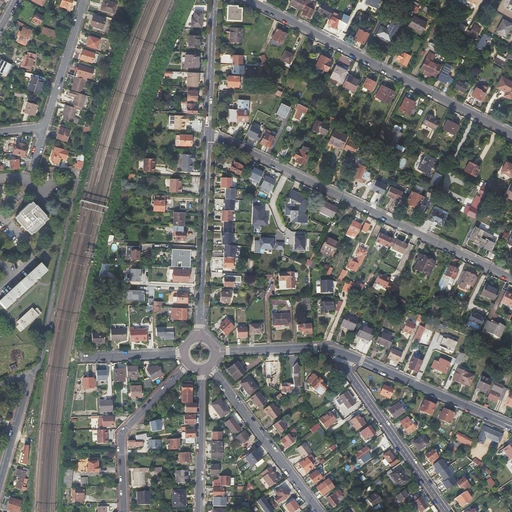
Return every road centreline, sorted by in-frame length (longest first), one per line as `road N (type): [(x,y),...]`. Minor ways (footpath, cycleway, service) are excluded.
road 1 (residential): [(208,136),(511,278)]
road 2 (residential): [(511,134),(250,0)]
road 3 (tertiary): [(208,136),(197,341)]
road 4 (residential): [(343,353),(344,366),(446,511)]
road 5 (residential): [(205,362),(319,511)]
road 6 (residential): [(511,426),(343,353)]
road 7 (residential): [(123,511),(123,433),(190,361)]
road 8 (tertiary): [(199,511),(199,364)]
road 9 (tertiary): [(214,0),(208,136)]
road 10 (residential): [(343,353),(209,351)]
road 11 (residential): [(0,482),(26,386),(21,376),(0,384)]
road 12 (residential): [(43,126),(84,0)]
